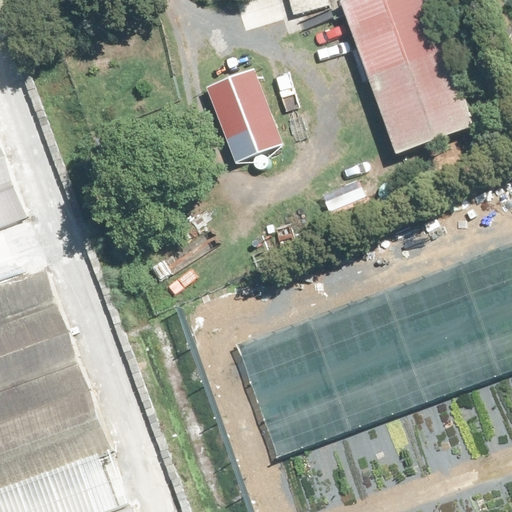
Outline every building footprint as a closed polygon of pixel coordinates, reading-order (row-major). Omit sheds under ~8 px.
[(332,0),(295,0),(299,17),(335,9),(332,0)] [(440,0),(370,0),(354,6),(409,159),(488,130),(440,0)] [(265,74),(215,93),(243,166),(293,147),(265,74)] [(0,511),(140,511),(107,421),(99,401),(52,274),(0,292),(0,231),(34,219),(0,126),(0,511)] [(378,196),(336,212),(344,235),(387,219),(378,196)]
